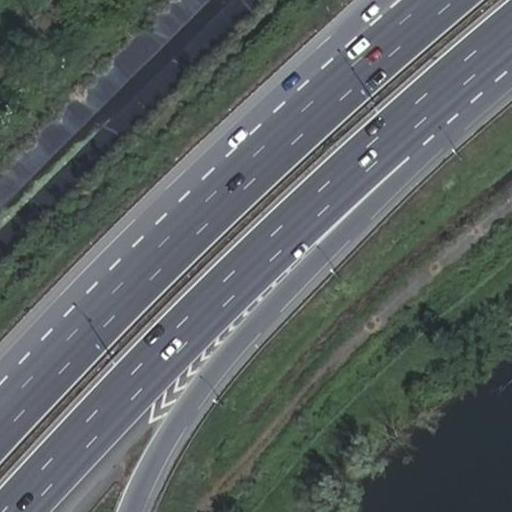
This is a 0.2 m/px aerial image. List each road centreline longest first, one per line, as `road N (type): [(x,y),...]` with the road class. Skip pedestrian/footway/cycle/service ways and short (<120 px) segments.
road 1 (motorway): [(16,511),(276,242),(511,33)]
road 2 (motorway): [(130,511),(174,424),(220,363),(375,202),(511,78)]
road 3 (motorway): [(405,29),(171,243),(0,424)]
